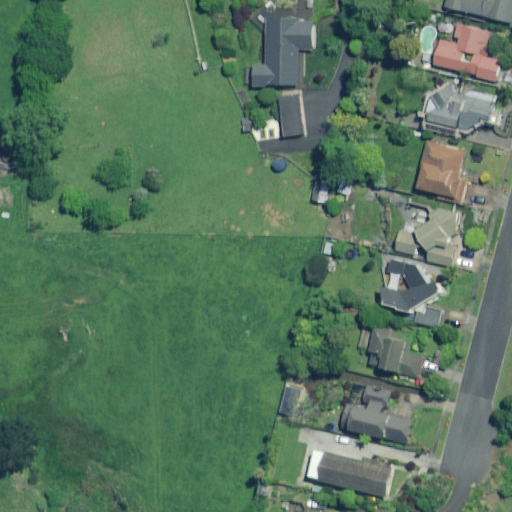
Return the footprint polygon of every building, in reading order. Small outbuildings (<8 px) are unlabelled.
[(511,0),(449,0),(448,7),(511,23),(511,0)] [(312,51),(314,22),(269,20),(267,67),(256,66),(255,86),(298,87),(300,51),(312,51)] [(493,34),(460,25),(455,45),(442,42),(436,66),(500,82),(505,61),(487,57),(493,34)] [(498,99),(437,84),(430,115),(433,116),(430,130),(457,137),(458,129),(468,132),(493,118),(498,99)] [(301,136),(297,97),(279,98),(283,138),(301,136)] [(430,142),(419,189),(440,194),(439,198),(464,205),(469,182),(459,180),(467,151),(430,142)] [(308,172),(305,156),(283,161),(282,155),(270,157),(274,175),(288,172),(289,176),(308,172)] [(353,183),(343,180),(339,193),(349,196),(353,183)] [(330,186),(317,183),(313,201),(327,204),(330,186)] [(440,213),(435,223),(418,226),(404,223),(397,255),(420,260),(453,267),(457,250),(454,249),(461,215),(441,211),(440,213)] [(397,292),(382,285),(375,301),(411,316),(446,291),(436,280),(428,285),(417,267),(394,258),(387,272),(403,278),(397,292)] [(443,311),(423,308),(420,325),(440,328),(443,311)] [(414,335),(376,325),(369,351),(375,353),(372,366),(405,374),(403,378),(418,382),(424,357),(410,354),(414,335)] [(392,393),(370,387),(365,408),(351,405),(345,429),(407,445),(413,421),(387,414),(392,393)] [(331,454),(320,451),(313,480),(387,499),(395,467),(331,451),(331,454)]
